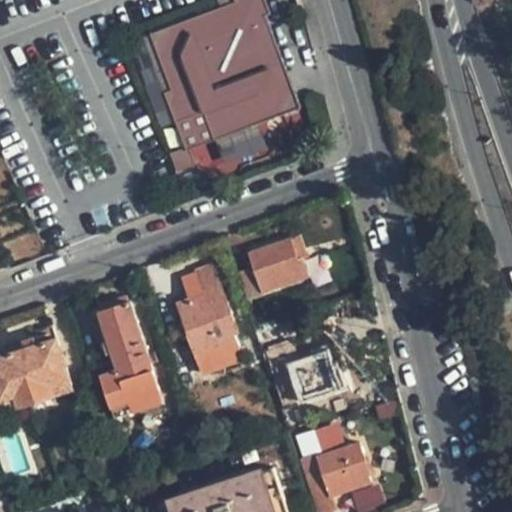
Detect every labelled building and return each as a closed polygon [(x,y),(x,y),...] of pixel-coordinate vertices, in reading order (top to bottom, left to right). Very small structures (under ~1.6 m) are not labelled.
[(269,15),(266,7),(258,10),(250,6),(247,0),(241,0),(239,1),(153,33),(174,89),(167,92),(178,122),(192,117),(197,131),(211,126),(217,140),(303,108),(269,15)] [(274,13),(268,0),(238,0),(239,1),(241,0),(247,0),(250,6),(258,10),(266,7),(269,15),(274,13)] [(217,140),(211,126),(197,131),(192,117),(178,122),(187,147),(190,146),(192,149),(217,140)] [(197,165),(192,149),(190,146),(187,147),(172,153),(179,171),(197,165)] [(252,251),(257,267),(243,271),(251,297),(265,291),(265,289),(309,274),(304,257),(309,256),(302,234),(252,251)] [(220,337),(236,331),(239,329),(214,264),(199,269),(201,272),(186,277),(193,297),(181,302),(188,321),(193,334),(192,334),(204,368),(229,359),(220,337)] [(103,310),(131,301),(130,296),(101,305),(103,310)] [(133,398),(133,400),(161,392),(131,301),(103,310),(122,369),(102,374),(113,404),(133,398)] [(185,336),(192,334),(193,334),(188,321),(181,324),(185,336)] [(244,353),(236,331),(220,337),(229,359),(244,353)] [(51,381),(70,375),(66,361),(68,360),(64,345),(60,347),(58,337),(5,354),(7,359),(0,361),(0,391),(2,397),(18,392),(21,402),(54,392),(51,381)] [(336,366),(333,357),(330,348),(299,358),(294,343),(271,351),(287,400),(302,395),(303,397),(347,383),(341,364),(336,366)] [(338,355),(333,357),(336,366),(341,364),(338,355)] [(74,386),(70,375),(51,381),(54,392),(74,386)] [(163,397),(161,392),(133,400),(135,407),(163,397)] [(300,438),(306,457),(320,452),(321,452),(318,444),(319,443),(316,433),(300,438)] [(320,455),(320,452),(306,457),(304,457),(322,511),(338,506),(334,493),(373,480),(372,477),(374,475),(375,472),(375,468),(373,466),(368,464),(361,442),(320,455)] [(290,511),(276,466),(163,504),(165,511),(290,511)]
